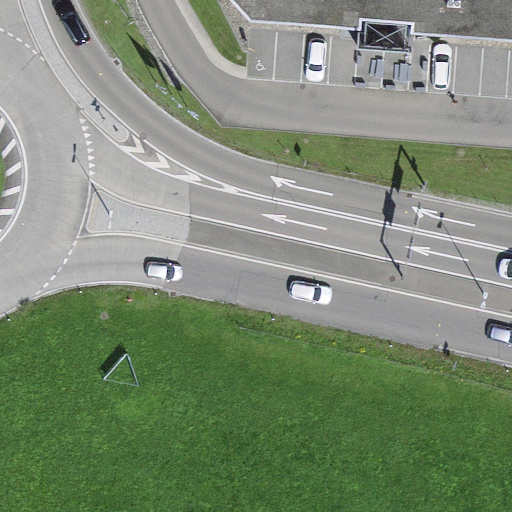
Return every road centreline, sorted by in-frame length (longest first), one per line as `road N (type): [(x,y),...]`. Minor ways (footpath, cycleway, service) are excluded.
road 1 (residential): [(511,237),(253,174),(175,139),(91,66),(61,0)]
road 2 (secondary): [(0,292),(65,270),(127,263),(511,339)]
road 3 (secondary): [(511,275),(143,190),(51,118)]
road 4 (secondary): [(0,290),(29,267),(62,207),(64,161),(51,118)]
